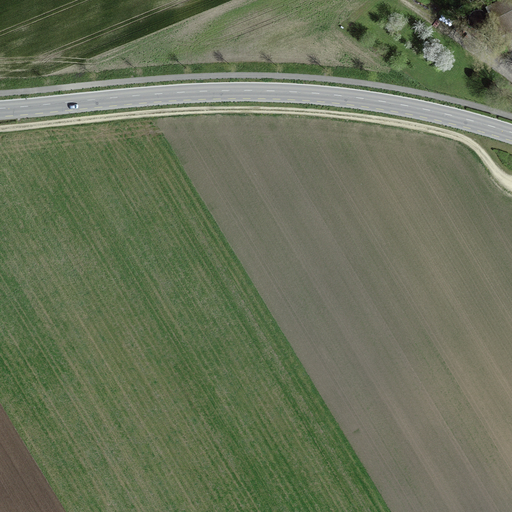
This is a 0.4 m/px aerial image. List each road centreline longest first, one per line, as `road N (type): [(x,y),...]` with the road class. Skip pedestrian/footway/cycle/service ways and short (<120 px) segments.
road 1 (track): [(511,185),(467,139),(365,117),(191,110),(0,128)]
road 2 (primary): [(511,132),(417,107),(295,91),(0,108)]
